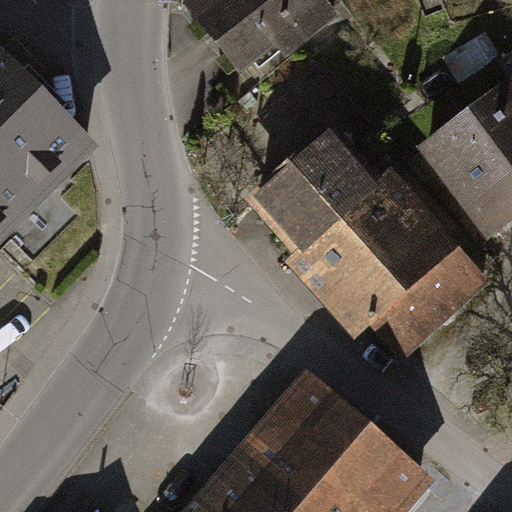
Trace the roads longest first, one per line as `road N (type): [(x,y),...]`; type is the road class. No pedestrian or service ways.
road 1 (unclassified): [(161,257),(263,306),(511,492)]
road 2 (tertiary): [(0,499),(143,308),(161,257)]
road 3 (tertiary): [(161,257),(134,44)]
road 4 (unclassified): [(0,0),(78,37),(134,44)]
